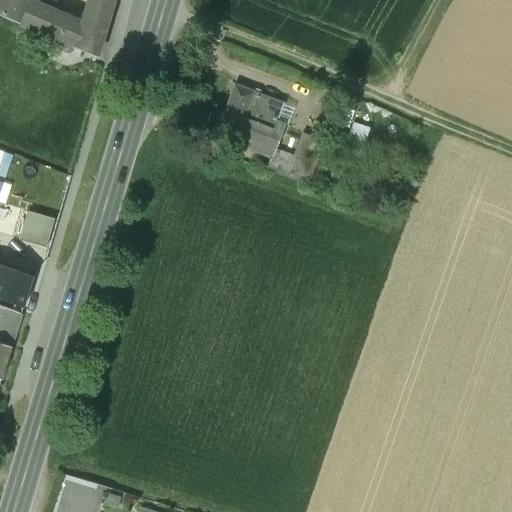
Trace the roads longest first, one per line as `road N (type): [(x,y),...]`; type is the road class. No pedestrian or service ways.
road 1 (primary): [(164,0),(11,511)]
road 2 (track): [(511,150),(159,16)]
